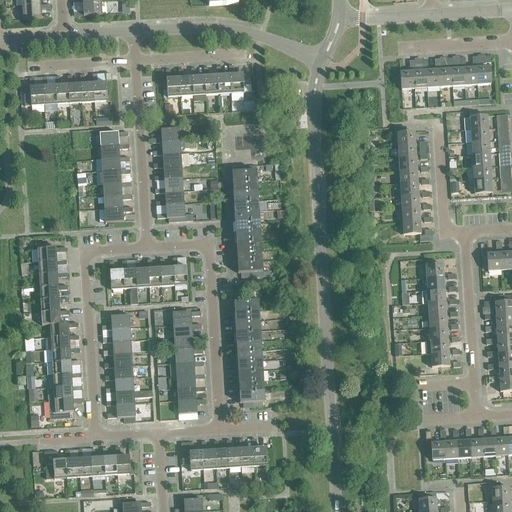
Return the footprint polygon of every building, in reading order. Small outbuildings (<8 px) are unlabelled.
[(83,4),(83,12),(73,13),(73,18),(83,17),(101,16),(101,15),(100,3),(83,4)] [(40,7),(22,8),(23,20),(22,20),(22,21),(41,20),(41,19),(40,19),(40,11),(50,10),(50,6),(40,6),(40,7)] [(228,67),(229,77),(230,95),(243,94),(243,93),(251,92),(249,75),(242,76),(233,77),(233,67),(228,67)] [(203,69),(204,79),(205,96),(218,95),(216,78),(208,78),(207,68),(203,69)] [(216,68),(216,78),(218,95),(230,95),(229,77),(221,78),(220,68),(216,68)] [(488,68),(476,69),(477,86),(489,85),(489,86),(490,86),(489,68),(488,68)] [(190,70),(191,80),(192,97),(205,96),(204,79),(196,79),(195,69),(190,70)] [(463,69),(450,70),(452,88),(464,87),(463,69)] [(476,69),(463,69),(464,87),(477,86),(476,69)] [(178,70),(178,80),(179,80),(180,98),(192,97),(191,80),(183,80),(182,70),(178,70)] [(450,70),(438,71),(439,89),(452,88),(450,70)] [(179,80),(178,80),(170,81),(170,71),(165,71),(166,81),(167,99),(180,98),(179,80)] [(438,71),(425,72),(426,89),(439,89),(438,71)] [(425,72),(413,73),(414,90),(426,89),(425,72)] [(414,90),(413,73),(400,73),(401,91),(414,90)] [(92,76),(92,86),(93,86),(94,103),(106,102),(106,103),(107,103),(106,96),(106,84),(105,84),(105,85),(97,85),(96,75),(92,76)] [(79,77),(80,86),(81,104),(94,103),(93,86),(92,86),(84,86),(84,76),(79,77)] [(67,77),(67,87),(69,105),(81,104),(80,86),(72,87),(71,77),(67,77)] [(54,78),(55,88),(56,106),(69,105),(67,87),(59,88),(58,78),(54,78)] [(42,89),(34,89),(33,79),(29,80),(29,89),(30,108),(31,108),(31,107),(43,106),(42,89)] [(41,79),(42,89),(43,106),(56,106),(55,88),(47,89),(46,79),(41,79)] [(469,119),(470,131),(488,130),(487,118),(487,117),(469,118),(469,119)] [(396,135),(397,148),(415,147),(414,134),(414,133),(406,134),(406,128),(394,129),(394,135),(396,135)] [(152,145),(161,144),(179,143),(178,131),(179,131),(179,130),(160,131),(160,132),(161,132),(161,140),(151,140),(152,145)] [(470,131),(471,144),(488,143),(488,130),(470,131)] [(99,136),(100,148),(118,147),(117,138),(127,138),(127,133),(117,134),(108,134),(100,135),(99,135),(99,136)] [(193,142),(179,143),(179,148),(184,148),(184,151),(194,150),(193,142)] [(152,158),(162,157),(180,156),(179,148),(179,143),(161,144),(162,152),(152,153),(152,158)] [(471,144),(472,157),(489,156),(488,143),(471,144)] [(100,148),(101,161),(118,159),(118,151),(128,150),(128,146),(118,147),(100,148)] [(397,148),(398,160),(416,159),(415,147),(397,148)] [(153,170),(163,169),(181,168),(180,156),(162,157),(163,165),(153,166),(153,170)] [(472,157),(472,169),(490,168),(489,156),(472,157)] [(101,161),(102,173),(119,172),(119,164),(129,163),(128,158),(118,159),(101,161)] [(398,160),(399,173),(416,172),(416,159),(398,160)] [(154,183),(164,182),(181,181),(181,168),(163,169),(164,178),(154,178),(154,183)] [(232,174),(232,184),(254,183),(254,173),(256,173),(256,168),(236,169),(237,173),(231,174),(232,174)] [(472,169),(473,182),(491,181),(490,168),(472,169)] [(102,173),(103,186),(120,185),(120,184),(120,176),(130,176),(129,171),(119,172),(102,173)] [(399,173),(399,185),(417,184),(416,172),(399,173)] [(86,180),(77,180),(77,188),(91,187),(91,182),(86,182),(86,180)] [(155,195),(165,195),(165,194),(182,193),(181,181),(164,182),(164,190),(154,191),(155,195)] [(491,181),(473,182),(474,194),(474,195),(492,194),(492,193),(491,181)] [(217,182),(209,183),(210,192),(218,191),(217,182)] [(232,184),(233,194),(255,193),(254,183),(232,184)] [(103,186),(103,198),(121,197),(120,189),(130,188),(130,184),(120,184),(120,185),(103,186)] [(399,185),(400,198),(418,197),(417,184),(399,185)] [(156,208),(166,207),(183,206),(182,193),(165,194),(165,195),(165,203),(155,203),(156,208)] [(233,194),(233,204),(255,203),(255,193),(233,194)] [(103,198),(104,211),(122,210),(122,209),(121,201),(131,201),(131,196),(121,197),(103,198)] [(400,198),(401,211),(419,209),(418,197),(400,198)] [(233,204),(234,214),(256,213),(255,203),(233,204)] [(166,207),(166,215),(156,216),(156,220),(166,220),(184,219),(184,218),(183,206),(166,207)] [(122,210),(104,211),(105,223),(104,223),(105,224),(123,223),(123,222),(122,214),(132,213),(132,209),(122,209),(122,210)] [(401,211),(402,223),(419,222),(419,209),(401,211)] [(234,214),(235,224),(257,223),(256,213),(234,214)] [(419,222),(402,223),(403,236),(402,236),(420,235),(419,222)] [(235,224),(235,234),(257,233),(257,223),(235,224)] [(235,234),(236,244),(258,243),(257,233),(235,234)] [(236,244),(237,254),(258,253),(258,243),(236,244)] [(37,251),(38,263),(55,262),(55,254),(65,253),(65,249),(55,249),(50,249),(37,250),(37,251)] [(237,254),(237,264),(259,263),(258,253),(237,254)] [(511,253),(499,254),(500,272),(511,271),(511,253)] [(500,272),(499,254),(487,255),(486,255),(487,273),(488,273),(500,272)] [(172,260),(172,270),(173,270),(174,287),(186,286),(186,287),(187,287),(186,268),(185,268),(185,269),(177,269),(176,259),(172,260)] [(159,260),(160,270),(161,288),(174,287),(173,270),(172,270),(164,270),(164,260),(159,260)] [(147,261),(147,271),(149,289),(161,288),(160,270),(152,271),(151,261),(147,261)] [(38,263),(39,276),(56,275),(56,267),(66,266),(65,262),(55,262),(38,263)] [(123,290),(130,290),(130,293),(129,293),(130,306),(137,306),(136,289),(135,272),(127,272),(126,262),(121,263),(122,273),(123,290)] [(134,262),(135,272),(136,289),(149,289),(147,271),(139,272),(139,262),(134,262)] [(122,273),(114,273),(113,263),(109,263),(110,273),(109,273),(110,291),(111,291),(123,290),(122,273)] [(259,263),(237,264),(238,274),(237,274),(237,275),(241,274),(241,279),(270,277),(269,273),(262,273),(262,272),(260,272),(259,263)] [(425,268),(426,280),(443,279),(442,267),(443,267),(443,266),(425,267),(425,268)] [(39,276),(40,289),(57,288),(57,287),(57,279),(66,279),(66,274),(56,275),(39,276)] [(426,280),(426,293),(444,292),(443,279),(426,280)] [(40,289),(40,301),(58,300),(57,292),(67,291),(67,287),(57,287),(57,288),(40,289)] [(260,289),(249,290),(250,303),(258,302),(261,302),(260,289)] [(426,293),(427,305),(445,304),(444,292),(426,293)] [(40,301),(41,314),(59,313),(58,312),(58,304),(68,304),(68,299),(58,300),(40,301)] [(233,304),(234,314),(256,313),(255,303),(258,303),(258,302),(250,303),(233,304)] [(494,305),(495,317),(511,315),(511,305),(511,304),(511,303),(511,302),(494,304),(494,305)] [(427,305),(428,318),(446,317),(445,304),(427,305)] [(41,327),(50,326),(59,325),(68,325),(71,325),(71,316),(69,316),(68,312),(58,312),(59,313),(41,314),(42,326),(41,326),(41,327)] [(147,312),(138,313),(139,320),(148,320),(147,312)] [(172,315),(173,327),(190,326),(190,318),(200,317),(200,313),(190,313),(172,314),(172,315)] [(234,314),(235,324),(257,323),(256,313),(234,314)] [(511,315),(495,317),(496,330),(511,328),(511,315)] [(102,332),(112,331),(130,330),(129,317),(111,318),(111,319),(112,327),(102,327),(102,332)] [(428,318),(429,330),(446,329),(446,317),(428,318)] [(235,324),(235,334),(257,333),(257,323),(235,324)] [(50,326),(51,339),(68,338),(68,337),(67,329),(77,329),(77,324),(71,325),(68,325),(59,325),(50,326)] [(173,327),(174,340),(191,339),(191,330),(201,330),(200,325),(190,326),(173,327)] [(511,328),(496,330),(497,342),(511,341),(511,328)] [(429,330),(429,343),(447,342),(446,329),(429,330)] [(103,344),(113,344),(130,343),(130,330),(112,331),(113,339),(103,340),(103,344)] [(235,334),(236,344),(258,343),(257,333),(235,334)] [(51,339),(51,351),(69,350),(68,342),(78,341),(78,337),(68,337),(68,338),(51,339)] [(174,340),(175,352),(192,351),(191,343),(201,342),(201,338),(191,339),(174,340)] [(33,340),(25,341),(25,350),(34,350),(33,340)] [(511,341),(497,342),(497,355),(511,353),(511,341)] [(429,343),(430,356),(448,355),(447,342),(429,343)] [(104,357),(114,356),(131,355),(130,343),(113,344),(113,352),(103,352),(104,357)] [(236,344),(237,354),(258,353),(258,343),(236,344)] [(51,351),(52,364),(69,363),(69,354),(79,354),(79,349),(69,350),(51,351)] [(175,352),(175,365),(193,364),(192,356),(202,355),(202,351),(192,351),(175,352)] [(237,354),(237,364),(259,363),(258,353),(237,354)] [(511,353),(497,355),(498,367),(511,366),(511,353)] [(104,369),(114,369),(132,368),(131,355),(114,356),(114,364),(104,365),(104,369)] [(448,355),(430,356),(431,368),(431,369),(449,368),(449,367),(448,355)] [(52,364),(53,376),(70,375),(70,367),(80,366),(79,362),(69,363),(52,364)] [(175,365),(176,378),(194,377),(194,376),(193,368),(203,368),(203,363),(193,364),(175,365)] [(237,364),(238,374),(260,373),(259,363),(237,364)] [(511,366),(498,367),(499,380),(511,379),(511,366)] [(105,382),(115,382),(115,381),(132,380),(132,368),(114,369),(115,377),(105,378),(105,382)] [(238,374),(238,384),(260,383),(260,373),(238,374)] [(53,376),(54,389),(71,388),(71,380),(80,379),(80,375),(70,375),(53,376)] [(176,378),(177,390),(194,389),(194,381),(204,380),(204,376),(194,376),(194,377),(176,378)] [(34,378),(26,378),(27,387),(35,386),(34,378)] [(165,379),(157,379),(158,392),(166,391),(165,379)] [(511,379),(499,380),(500,392),(499,392),(499,393),(511,392),(511,379)] [(106,395),(116,394),(133,393),(132,380),(115,381),(115,382),(115,390),(105,390),(106,395)] [(238,384),(239,394),(261,393),(260,383),(238,384)] [(47,389),(48,402),(72,401),(72,400),(71,392),(81,392),(81,387),(71,388),(54,389),(47,389)] [(177,390),(178,403),(195,402),(195,401),(195,393),(205,393),(204,388),(194,389),(177,390)] [(106,407),(116,407),(116,406),(134,405),(133,400),(152,399),(152,392),(133,393),(116,394),(116,402),(106,403),(106,407)] [(261,393),(239,394),(240,404),(239,404),(239,405),(242,404),(243,409),(252,409),(252,404),(262,403),(264,403),(264,402),(262,402),(261,393)] [(72,401),(48,402),(49,421),(73,420),(73,413),(72,405),(82,404),(82,400),(72,400),(72,401)] [(195,402),(178,403),(179,415),(178,415),(178,416),(197,415),(196,414),(195,406),(205,405),(205,401),(195,401),(195,402)] [(116,406),(116,407),(117,415),(107,415),(107,420),(116,419),(116,420),(123,419),(135,419),(135,418),(134,418),(134,405),(116,406)] [(38,417),(30,417),(30,429),(39,428),(38,417)] [(506,439),(494,440),(495,458),(507,457),(506,439)] [(251,440),(252,450),(253,468),(265,467),(266,467),(266,466),(272,465),(271,451),(265,451),(265,449),(264,449),(256,450),(256,440),(251,440)] [(494,440),(481,441),(482,459),(495,458),(494,440)] [(239,441),(239,451),(241,468),(253,468),(252,450),(244,451),(243,441),(239,441)] [(481,441),(469,442),(470,459),(482,459),(481,441)] [(213,443),(214,453),(215,470),(228,469),(227,452),(218,452),(218,442),(213,443)] [(226,442),(227,452),(228,469),(241,468),(239,451),(231,452),(230,442),(226,442)] [(469,442),(456,443),(457,460),(470,459),(469,442)] [(201,443),(201,453),(202,453),(203,471),(215,470),(214,453),(206,453),(205,443),(201,443)] [(445,461),(443,443),(431,444),(430,444),(431,462),(432,462),(445,461)] [(456,443),(443,443),(445,461),(457,460),(456,443)] [(202,453),(201,453),(193,454),(193,444),(180,445),(181,461),(189,460),(189,466),(190,472),(203,471),(202,453)] [(102,450),(103,460),(104,477),(117,476),(115,459),(107,459),(106,449),(102,450)] [(115,449),(115,459),(117,476),(129,475),(129,476),(130,476),(129,468),(129,457),(128,457),(128,458),(120,458),(119,449),(115,449)] [(89,450),(90,460),(91,478),(104,477),(103,460),(95,460),(94,450),(89,450)] [(77,451),(77,461),(78,461),(79,479),(91,478),(90,460),(82,461),(81,451),(77,451)] [(65,462),(57,462),(56,452),(44,453),(45,481),(66,479),(65,462)] [(64,452),(65,462),(66,479),(79,479),(78,461),(77,461),(69,462),(69,452),(64,452)] [(491,491),(492,503),(509,502),(509,489),(491,490),(491,491)] [(42,492),(35,494),(37,500),(44,498),(42,492)] [(418,502),(418,511),(436,511),(435,501),(436,501),(436,500),(435,500),(435,494),(419,495),(419,501),(418,501),(418,502)] [(173,511),(201,511),(201,501),(201,500),(183,501),(183,502),(184,510),(174,511),(173,511)] [(492,503),(492,511),(510,511),(509,502),(492,503)]
